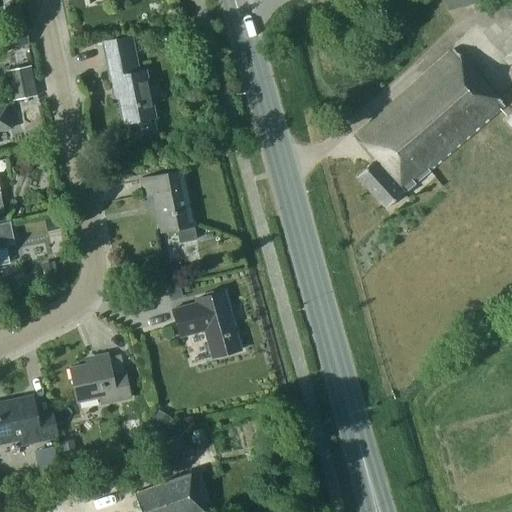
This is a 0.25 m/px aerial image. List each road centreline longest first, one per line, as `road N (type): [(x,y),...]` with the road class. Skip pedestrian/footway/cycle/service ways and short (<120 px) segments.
road 1 (secondary): [(378,511),(235,1)]
road 2 (residential): [(0,346),(74,305),(92,270),(44,0)]
